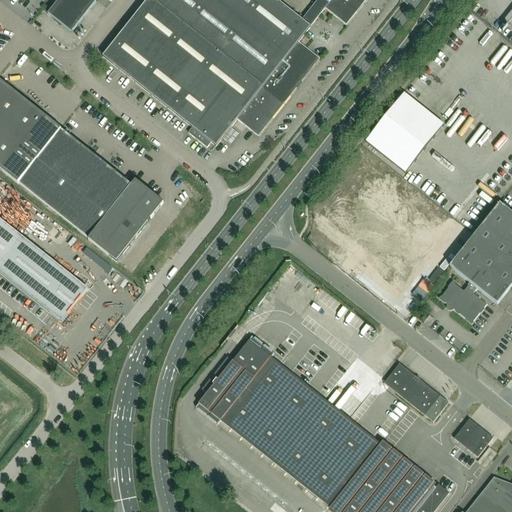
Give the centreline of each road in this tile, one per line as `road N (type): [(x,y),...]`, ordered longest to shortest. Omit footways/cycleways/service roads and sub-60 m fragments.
road 1 (primary): [(415,0),(151,340),(125,437),(132,511)]
road 2 (unclassified): [(66,400),(222,198),(204,172),(72,68)]
road 3 (primary): [(170,511),(159,443),(173,362),(200,310),(268,223)]
road 4 (unclassified): [(511,417),(268,223)]
road 5 (primary): [(268,223),(444,0)]
road 6 (unknown): [(0,211),(105,290),(107,305),(70,348)]
